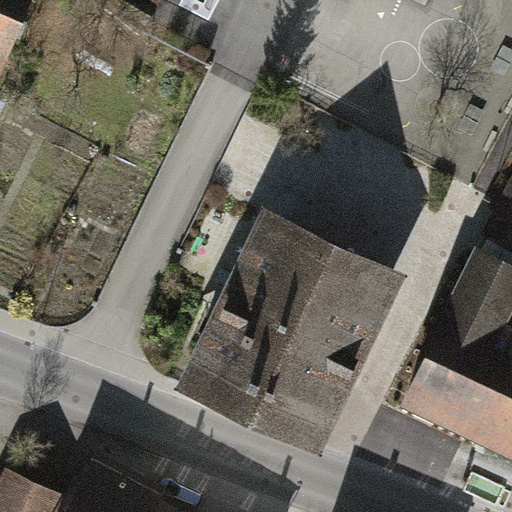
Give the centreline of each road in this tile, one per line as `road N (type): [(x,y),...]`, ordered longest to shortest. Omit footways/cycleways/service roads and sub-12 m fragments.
road 1 (tertiary): [(0,367),(394,511)]
road 2 (unknown): [(74,394),(0,502)]
